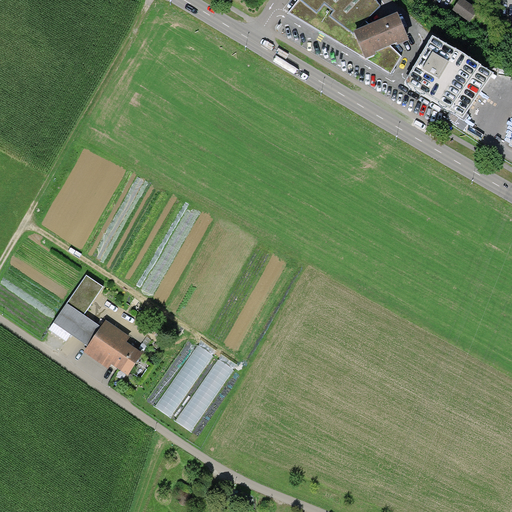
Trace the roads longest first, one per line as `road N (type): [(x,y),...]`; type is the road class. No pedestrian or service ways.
road 1 (primary): [(184,0),(511,191)]
road 2 (track): [(318,511),(216,466),(0,317)]
road 3 (track): [(150,0),(0,262)]
road 4 (track): [(24,221),(239,366)]
